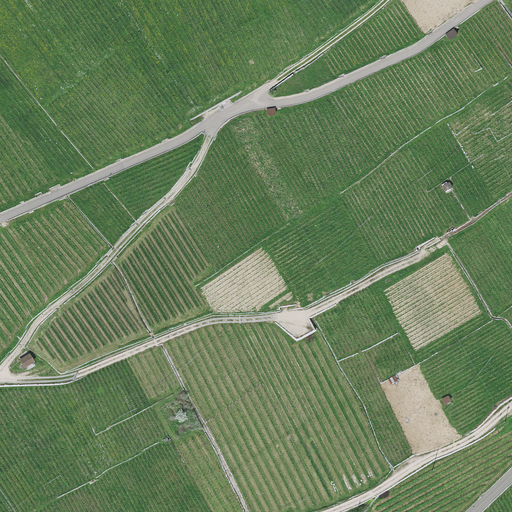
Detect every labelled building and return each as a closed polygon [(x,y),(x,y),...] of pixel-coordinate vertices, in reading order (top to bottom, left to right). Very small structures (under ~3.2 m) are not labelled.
[(443,36),(446,42),(455,36),(452,31),(443,36)] [(443,187),(445,191),(452,187),(449,183),(443,187)] [(20,360),(24,367),(34,361),(29,354),(20,360)] [(386,380),(388,385),(397,381),(395,376),(386,380)] [(447,398),(440,401),(443,407),(449,404),(447,398)]
